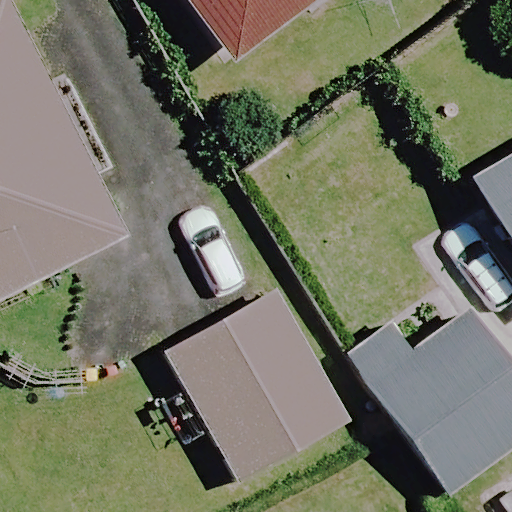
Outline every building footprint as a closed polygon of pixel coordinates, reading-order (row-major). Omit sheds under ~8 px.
[(288,0),(189,0),(226,47),(288,0)] [(0,304),(118,246),(0,9),(0,304)] [(511,157),(455,190),(511,288),(511,157)] [(344,426),(271,301),(159,366),(232,491),(344,426)] [(338,359),(360,390),(440,504),(511,453),(511,390),(461,318),(395,365),(373,334),(338,359)]
